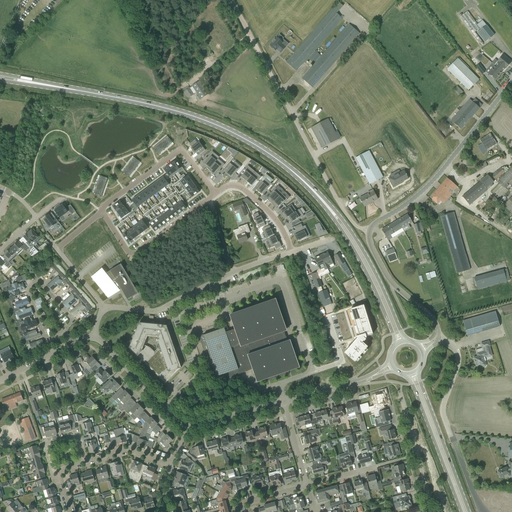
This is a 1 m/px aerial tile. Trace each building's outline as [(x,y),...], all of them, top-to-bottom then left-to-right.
[(296,71),(342,20),(336,14),(343,6),(339,2),(286,62),(296,71)] [(348,25),(326,51),(302,78),(312,87),(359,34),(348,25)] [(477,33),(485,42),(494,35),(486,25),(477,33)] [(288,44),(282,39),(280,41),(276,37),(275,39),(274,38),(272,41),(273,42),(270,45),(270,46),(270,47),(272,49),(273,48),(276,51),(277,49),(280,53),(288,44)] [(309,58),(314,63),(320,55),(315,51),(309,58)] [(488,74),(495,80),(505,68),(505,69),(511,62),(503,54),(497,61),(495,59),(492,63),(494,65),(492,67),(493,68),(488,74)] [(447,69),(468,90),(479,80),(458,58),(447,69)] [(485,72),(480,64),(476,67),(482,75),(485,72)] [(192,86),(201,99),(208,94),(199,81),(192,86)] [(193,95),(189,88),(183,92),(187,99),(193,95)] [(455,88),(452,91),(458,96),(460,94),(455,88)] [(470,99),(453,118),(456,121),(454,123),(461,130),(480,108),(479,108),(482,105),(474,99),(472,101),(470,99)] [(328,119),(311,128),(322,148),(339,139),(328,119)] [(167,136),(153,148),(158,154),(172,142),(167,136)] [(193,141),(189,144),(192,147),(191,148),(192,150),(195,154),(197,152),(199,155),(205,150),(204,148),(203,149),(203,148),(199,142),(198,142),(196,144),(193,141)] [(233,158),(238,152),(235,150),(231,148),(229,147),(227,149),(233,154),(231,156),(233,158)] [(206,162),(204,164),(205,164),(210,168),(218,159),(219,157),(212,151),(207,158),(208,159),(206,162)] [(356,158),(370,184),(383,177),(369,151),(356,158)] [(134,157),(122,172),(129,177),(140,162),(134,157)] [(210,168),(208,170),(213,173),(214,174),(214,173),(216,175),(216,176),(221,171),(220,170),(224,164),(218,159),(210,168)] [(176,160),(172,163),(177,171),(181,168),(176,160)] [(230,163),(225,169),(228,166),(230,167),(226,173),(230,176),(231,177),(232,176),(234,173),(235,174),(241,167),(235,162),(232,165),(230,163)] [(172,163),(168,166),(174,175),(178,172),(177,171),(172,163)] [(168,166),(163,169),(166,173),(170,178),(174,175),(168,166)] [(241,176),(241,177),(243,179),(244,179),(246,181),(254,171),(254,172),(247,166),(244,170),(246,171),(241,176)] [(511,167),(497,182),(503,188),(504,187),(505,188),(510,184),(511,186),(511,185),(511,167)] [(492,175),(495,180),(505,172),(501,168),(492,175)] [(394,174),(387,177),(392,186),(399,182),(407,177),(403,170),(394,175),(394,174)] [(254,171),(246,181),(248,183),(249,184),(251,186),(252,185),(256,180),(258,181),(261,178),(254,172),(255,172),(254,171)] [(462,197),(469,205),(488,189),(487,187),(493,182),(488,175),(462,197)] [(100,176),(93,193),(101,196),(107,179),(100,176)] [(188,176),(179,182),(182,186),(191,180),(188,176)] [(163,177),(159,180),(165,187),(169,184),(163,177)] [(439,200),(443,204),(457,187),(447,178),(431,196),(433,198),(432,199),(436,203),(439,200)] [(260,180),(255,186),(255,187),(258,183),(261,185),(256,190),(260,193),(261,194),(263,193),(265,191),(272,184),(265,179),(263,182),(260,180)] [(159,180),(155,183),(161,190),(165,187),(159,180)] [(191,180),(182,186),(185,190),(186,189),(194,184),(191,180)] [(155,183),(151,186),(157,193),(161,190),(155,183)] [(194,184),(186,189),(189,193),(196,188),(194,184)] [(151,186),(147,189),(153,196),(157,193),(151,186)] [(189,193),(187,194),(191,198),(199,192),(196,188),(189,193)] [(272,194),(267,199),(272,204),(282,194),(281,194),(275,188),(271,193),(272,194)] [(147,189),(143,192),(149,199),(153,196),(147,189)] [(360,198),(364,206),(377,199),(373,190),(368,193),(368,194),(360,198)] [(143,192),(139,194),(145,202),(149,199),(143,192)] [(139,194),(136,197),(141,205),(145,202),(139,194)] [(282,194),(272,204),(277,208),(282,203),(283,205),(287,200),(281,195),(282,194)] [(489,198),(495,204),(498,200),(493,195),(489,198)] [(136,197),(132,200),(137,208),(141,205),(136,197)] [(120,201),(113,207),(116,211),(123,205),(120,201)] [(181,201),(177,204),(182,211),(186,208),(183,204),(181,201)] [(242,201),(233,205),(235,211),(245,208),(242,201)] [(123,205),(116,211),(119,215),(127,208),(124,204),(123,205)] [(177,204),(173,207),(178,214),(182,211),(177,204)] [(60,205),(54,209),(55,210),(54,210),(56,213),(55,214),(58,217),(59,217),(60,218),(62,216),(64,218),(69,215),(68,214),(70,212),(72,215),(75,212),(70,205),(66,207),(67,208),(65,209),(65,208),(63,205),(61,207),(61,206),(60,205)] [(287,210),(281,213),(285,219),(287,218),(286,218),(296,211),(291,205),(286,208),(287,210)] [(173,207),(169,210),(174,217),(178,214),(173,207)] [(127,208),(119,215),(122,219),(130,213),(127,208)] [(296,211),(286,218),(287,218),(290,224),(296,220),(297,221),(303,216),(299,209),(296,211)] [(165,212),(165,213),(170,220),(174,217),(169,210),(165,212)] [(164,211),(160,214),(167,223),(170,220),(165,213),(165,212),(164,211)] [(469,270),(453,212),(440,216),(456,274),(469,270)] [(258,213),(253,215),(259,228),(265,225),(262,218),(261,216),(259,217),(258,213)] [(160,214),(156,217),(157,218),(163,226),(167,223),(160,214)] [(407,214),(394,222),(399,230),(412,222),(407,214)] [(52,220),(49,215),(48,215),(43,219),(46,224),(44,226),(48,230),(54,225),(57,229),(61,226),(55,218),(52,220)] [(153,221),(159,229),(163,226),(157,218),(153,221)] [(142,220),(138,223),(144,231),(148,228),(142,220)] [(152,220),(148,223),(152,228),(155,232),(159,229),(153,221),(152,220)] [(399,230),(394,222),(381,230),(388,241),(398,234),(397,231),(399,230)] [(134,226),(133,226),(134,227),(135,227),(140,234),(144,231),(138,223),(134,226)] [(417,233),(417,235),(421,234),(421,231),(423,231),(420,223),(414,224),(416,233),(417,233)] [(250,232),(247,224),(238,227),(238,229),(233,231),(235,236),(236,240),(238,239),(239,243),(247,240),(245,234),(250,232)] [(295,230),(294,231),(295,235),(294,235),(297,242),(306,237),(306,238),(310,236),(309,234),(308,234),(306,230),(304,231),(301,224),(294,227),(295,230)] [(269,225),(262,229),(266,239),(267,240),(275,236),(273,231),(272,232),(271,229),(265,231),(264,228),(269,226),(269,225)] [(131,230),(136,237),(140,234),(135,227),(134,227),(131,230)] [(130,228),(126,231),(132,240),(136,237),(131,230),(130,228)] [(38,237),(34,232),(35,231),(33,229),(32,230),(31,230),(27,233),(34,241),(36,244),(38,242),(36,239),(38,237)] [(126,231),(122,234),(128,243),(132,240),(126,231)] [(31,244),(34,241),(27,233),(23,237),(27,242),(25,244),(29,249),(33,246),(31,244)] [(275,236),(267,240),(268,240),(268,241),(271,248),(280,244),(278,239),(277,239),(275,236)] [(29,248),(25,244),(23,242),(20,244),(18,242),(11,248),(16,253),(20,248),(26,251),(29,248)] [(429,253),(427,247),(420,249),(422,255),(429,253)] [(16,253),(11,248),(4,255),(9,259),(16,253)] [(328,252),(321,255),(327,269),(330,268),(329,266),(333,264),(328,252)] [(349,269),(339,253),(334,256),(344,272),(349,269)] [(327,269),(321,255),(314,258),(320,270),(324,268),(325,270),(327,269)] [(1,267),(3,265),(6,267),(9,264),(7,262),(4,259),(2,262),(0,259),(0,271),(3,269),(1,267)] [(58,274),(59,275),(61,273),(54,264),(51,266),(56,272),(58,274)] [(106,274),(102,269),(93,276),(108,296),(118,289),(120,288),(127,300),(138,293),(121,264),(110,271),(106,274)] [(475,278),(478,289),(489,286),(506,282),(504,270),(475,278)] [(317,272),(311,274),(313,281),(311,282),(312,285),(314,284),(316,288),(318,293),(322,291),(321,287),(322,286),(317,272)] [(66,284),(67,284),(69,282),(61,273),(59,275),(61,277),(65,281),(62,284),(64,286),(66,284)] [(47,286),(51,292),(58,286),(59,288),(61,286),(60,284),(63,282),(59,278),(61,277),(59,275),(47,286)] [(75,292),(77,290),(69,282),(67,284),(73,290),(70,292),(72,295),(72,294),(75,292)] [(8,288),(10,295),(24,290),(22,283),(18,284),(17,283),(11,285),(11,287),(8,288)] [(322,291),(318,293),(323,307),(332,304),(326,290),(322,291)] [(62,303),(67,309),(78,300),(72,294),(72,295),(62,303)] [(16,306),(17,308),(29,304),(28,298),(15,303),(16,306)] [(82,301),(88,308),(85,310),(87,312),(92,308),(84,299),(82,301)] [(235,331),(229,333),(226,323),(223,324),(224,327),(223,327),(224,328),(203,336),(204,340),(200,341),(205,355),(209,353),(217,377),(226,374),(228,380),(238,376),(237,374),(252,369),(256,381),(268,377),(269,380),(289,374),(287,370),(299,366),(291,342),(288,343),(283,330),(286,329),(277,302),(268,305),(267,301),(238,311),(239,315),(230,318),(235,331)] [(70,312),(75,317),(80,312),(82,314),(84,312),(83,310),(86,308),(81,302),(70,312)] [(345,354),(355,362),(356,360),(360,356),(362,353),(366,348),(368,347),(362,342),(363,342),(363,341),(364,341),(366,339),(365,339),(366,337),(366,336),(366,335),(365,334),(369,333),(370,333),(370,331),(362,306),(362,305),(357,307),(355,308),(350,309),(351,309),(352,313),(354,320),(356,326),(358,333),(359,336),(357,336),(357,339),(358,339),(346,354),(345,354)] [(20,311),(16,313),(18,320),(21,319),(33,315),(31,308),(26,309),(25,308),(19,310),(20,311)] [(463,321),(467,336),(499,326),(495,311),(463,321)] [(37,326),(35,320),(31,321),(30,322),(29,319),(23,321),(24,322),(24,324),(20,325),(22,331),(37,326)] [(172,346),(166,329),(165,330),(164,326),(162,326),(162,325),(139,323),(129,348),(137,356),(138,356),(139,357),(146,363),(160,377),(161,378),(165,382),(178,369),(180,368),(175,354),(177,353),(175,353),(174,353),(173,350),(174,350),(172,346)] [(28,333),(24,334),(25,338),(27,341),(41,336),(40,333),(37,334),(35,330),(28,333)] [(28,350),(29,353),(45,348),(42,340),(30,344),(31,349),(28,350)] [(492,356),(489,346),(490,346),(488,341),(481,344),(482,348),(483,348),(484,351),(477,353),(477,356),(474,357),(475,359),(474,360),(476,366),(480,365),(481,366),(482,367),(485,367),(486,365),(485,362),(484,362),(482,357),(487,356),(487,357),(492,356)] [(9,347),(0,350),(0,353),(0,355),(1,355),(5,363),(14,358),(10,350),(9,347)] [(90,370),(92,373),(98,369),(94,365),(97,362),(92,356),(86,362),(88,365),(88,366),(86,368),(89,372),(90,370)] [(78,375),(78,374),(81,372),(77,364),(70,368),(76,379),(78,378),(77,375),(78,375)] [(108,373),(105,370),(103,373),(99,368),(94,373),(103,383),(111,376),(110,375),(109,373),(108,373)] [(73,386),(71,380),(70,377),(65,379),(64,377),(63,373),(62,373),(61,373),(57,374),(57,375),(56,375),(57,378),(56,378),(57,382),(58,382),(59,385),(64,384),(65,387),(69,386),(69,387),(73,386)] [(112,382),(110,380),(112,378),(106,383),(100,389),(104,394),(108,390),(107,389),(109,387),(114,392),(120,386),(118,384),(119,383),(117,382),(115,380),(112,382)] [(49,390),(51,394),(55,392),(56,394),(59,393),(58,389),(56,384),(52,385),(50,379),(43,382),(46,391),(49,390)] [(33,388),(33,387),(30,388),(33,398),(38,397),(38,396),(42,395),(39,386),(33,388)] [(121,388),(112,397),(115,401),(118,404),(128,393),(125,390),(124,391),(123,391),(123,390),(121,388)] [(23,401),(22,397),(20,392),(1,400),(4,407),(7,405),(9,410),(17,407),(16,404),(23,401)] [(124,410),(129,405),(134,401),(131,399),(130,398),(131,397),(128,393),(118,404),(117,404),(121,407),(124,410)] [(367,403),(360,405),(362,413),(384,407),(383,404),(386,403),(383,394),(375,396),(377,404),(373,405),(373,406),(369,407),(367,403)] [(84,405),(91,407),(94,404),(89,399),(84,405)] [(134,401),(129,405),(124,410),(128,413),(130,411),(133,414),(141,406),(137,403),(136,404),(135,404),(136,403),(134,401)] [(358,411),(356,402),(352,403),(352,402),(346,404),(345,405),(347,412),(345,412),(347,417),(348,417),(348,416),(355,414),(354,412),(358,411)] [(141,418),(146,414),(144,411),(143,412),(143,411),(144,410),(141,406),(133,414),(128,419),(130,421),(133,419),(134,420),(137,418),(140,420),(141,418)] [(341,417),(345,416),(342,407),(336,408),(335,408),(332,409),(332,412),(330,413),(331,414),(333,425),(334,426),(340,424),(338,418),(341,418),(341,417)] [(330,426),(333,425),(331,414),(328,415),(326,410),(320,412),(323,421),(327,420),(327,421),(329,421),(330,426)] [(380,419),(378,419),(380,427),(385,425),(384,422),(391,420),(389,416),(390,416),(390,415),(389,415),(389,414),(388,410),(378,412),(378,413),(378,412),(380,419)] [(313,419),(314,420),(315,424),(318,423),(317,422),(323,421),(320,412),(314,413),(315,413),(316,418),(313,419)] [(145,423),(142,431),(146,432),(149,426),(154,420),(151,417),(150,418),(149,418),(149,417),(146,414),(141,418),(145,422),(145,423)] [(357,415),(362,432),(367,431),(362,414),(357,415)] [(75,423),(73,415),(68,416),(68,419),(63,420),(66,432),(70,431),(72,430),(70,424),(75,423)] [(315,424),(314,420),(313,419),(310,420),(309,415),(303,416),(305,425),(311,424),(311,425),(315,424)] [(305,425),(303,416),(297,418),(299,423),(296,424),(297,429),(300,428),(300,427),(305,425)] [(36,438),(28,418),(20,421),(27,441),(36,438)] [(92,428),(91,423),(93,422),(92,418),(84,420),(85,423),(82,424),(82,425),(82,428),(83,428),(83,430),(92,428)] [(66,432),(63,420),(58,422),(59,425),(61,433),(63,433),(66,432)] [(149,426),(146,432),(146,433),(151,435),(152,431),(154,432),(156,434),(161,429),(158,425),(157,426),(156,425),(158,424),(154,420),(149,426)] [(53,422),(48,424),(52,436),(55,435),(57,434),(55,426),(54,426),(53,422)] [(272,436),(280,434),(281,440),(288,438),(285,427),(281,428),(280,423),(274,425),(274,424),(269,426),(272,436)] [(52,436),(48,424),(39,426),(40,430),(41,434),(45,433),(46,437),(48,437),(52,436)] [(392,430),(390,426),(379,429),(380,435),(385,434),(387,440),(396,438),(393,429),(392,430)] [(97,436),(96,432),(95,427),(92,428),(83,430),(84,432),(83,432),(84,434),(85,436),(90,434),(91,437),(97,436)] [(258,441),(265,439),(264,437),(268,436),(265,427),(258,429),(259,432),(256,432),(258,441)] [(123,428),(118,429),(122,443),(126,442),(126,440),(127,440),(127,441),(129,440),(132,441),(134,435),(129,433),(128,433),(125,434),(124,432),(123,428)] [(110,438),(109,439),(110,442),(111,445),(116,444),(116,443),(117,443),(118,444),(122,443),(118,429),(116,429),(113,430),(114,434),(110,435),(110,438)] [(304,440),(305,444),(310,443),(316,442),(315,438),(320,436),(318,429),(308,432),(309,435),(304,436),(305,440),(304,440)] [(258,441),(256,432),(253,433),(252,430),(245,432),(247,441),(251,441),(251,442),(258,441)] [(139,437),(134,435),(132,441),(136,443),(136,442),(137,443),(137,444),(141,446),(146,433),(146,432),(142,431),(139,437)] [(168,435),(167,436),(163,432),(159,436),(157,441),(159,443),(160,442),(166,448),(170,444),(169,444),(173,440),(171,439),(171,438),(169,436),(168,436),(168,435)] [(146,433),(141,446),(145,448),(146,446),(147,446),(147,447),(151,449),(154,443),(148,441),(151,435),(146,433)] [(231,438),(232,440),(234,447),(240,445),(240,443),(243,442),(241,433),(234,435),(234,437),(231,438)] [(97,445),(96,442),(99,441),(97,436),(91,437),(92,440),(87,442),(87,443),(86,443),(87,445),(88,445),(88,447),(97,445)] [(234,447),(232,440),(231,438),(228,439),(228,437),(221,439),(223,448),(227,447),(227,448),(234,447)] [(206,443),(208,452),(215,451),(216,456),(220,455),(219,449),(216,440),(206,443)] [(339,455),(336,456),(337,461),(339,468),(342,467),(342,469),(346,468),(346,467),(352,465),(351,459),(355,458),(354,453),(353,452),(351,445),(351,443),(347,444),(349,452),(338,455),(339,455)] [(387,448),(390,457),(393,456),(394,456),(401,455),(398,444),(391,446),(391,447),(387,448)] [(98,451),(97,445),(88,447),(89,449),(88,449),(89,452),(90,453),(98,451)] [(189,451),(186,454),(195,461),(197,458),(198,460),(205,458),(204,454),(205,454),(203,449),(202,445),(201,446),(201,445),(200,445),(199,445),(198,446),(197,447),(192,449),(189,452),(189,451)] [(27,452),(27,454),(39,451),(39,449),(37,450),(36,446),(29,448),(29,451),(27,452)] [(319,452),(317,447),(314,448),(307,449),(308,453),(307,453),(309,461),(315,459),(315,461),(320,460),(321,459),(321,458),(321,457),(321,455),(320,454),(319,454),(319,453),(319,452)] [(362,455),(358,456),(360,464),(371,461),(369,454),(372,453),(372,450),(367,452),(367,450),(361,451),(362,455)] [(32,458),(40,456),(39,451),(27,454),(28,454),(28,456),(29,459),(32,458)] [(196,464),(187,457),(183,462),(181,462),(179,468),(187,471),(188,467),(190,468),(194,469),(196,464)] [(277,457),(269,460),(271,465),(275,464),(276,470),(280,469),(277,457)] [(499,472),(498,473),(498,474),(498,475),(499,475),(499,476),(499,477),(500,477),(500,478),(500,479),(504,477),(504,478),(509,476),(509,477),(511,476),(511,457),(511,458),(511,461),(509,461),(508,465),(508,467),(507,467),(498,470),(499,472)] [(320,473),(321,476),(324,476),(323,473),(324,472),(326,471),(326,470),(325,464),(329,463),(328,458),(319,460),(320,464),(311,466),(313,470),(312,471),(313,473),(314,474),(318,473),(318,474),(320,473)] [(32,470),(35,469),(43,466),(43,465),(42,465),(41,461),(33,464),(33,467),(31,467),(32,470)] [(130,466),(130,467),(131,468),(136,470),(134,475),(134,477),(137,478),(136,482),(139,483),(142,476),(143,471),(140,469),(142,464),(134,461),(132,465),(132,464),(131,465),(130,466)] [(124,475),(122,466),(121,464),(118,465),(117,462),(116,462),(114,462),(113,462),(113,463),(110,464),(112,474),(117,473),(118,476),(124,475)] [(396,477),(392,478),(393,481),(401,478),(400,476),(405,475),(403,468),(404,468),(403,464),(398,465),(393,467),(396,477)] [(33,472),(33,475),(45,472),(43,466),(35,469),(36,472),(33,472)] [(96,470),(98,479),(105,477),(105,479),(109,478),(106,466),(102,467),(102,468),(96,470)] [(143,471),(142,476),(146,477),(147,476),(152,478),(151,479),(155,481),(158,475),(154,473),(156,469),(149,466),(148,467),(145,466),(143,471)] [(87,482),(88,483),(95,481),(91,470),(87,471),(88,472),(81,474),(84,483),(87,482)] [(284,473),(286,482),(290,482),(290,481),(296,479),(294,470),(284,473)] [(176,476),(174,482),(177,483),(175,487),(180,487),(183,487),(187,487),(190,480),(186,479),(187,477),(186,476),(186,475),(177,471),(175,475),(176,476)] [(80,485),(77,474),(69,476),(70,480),(67,481),(67,482),(69,490),(75,488),(75,486),(80,485)] [(281,484),(278,474),(269,477),(272,486),(281,484)] [(367,477),(369,486),(374,484),(376,491),(382,489),(382,487),(381,484),(380,481),(377,482),(375,474),(367,477)] [(239,477),(242,488),(248,487),(246,482),(249,481),(248,475),(239,477)] [(256,476),(256,475),(252,476),(254,486),(261,484),(262,487),(266,486),(263,475),(256,476)] [(242,488),(239,477),(239,476),(235,477),(236,478),(231,479),(231,481),(232,486),(235,485),(237,490),(242,488)] [(46,490),(48,489),(47,485),(48,485),(47,479),(42,480),(38,481),(39,487),(32,489),(33,493),(37,492),(46,490)] [(358,481),(354,482),(355,487),(356,491),(361,490),(362,494),(369,492),(367,487),(366,483),(363,483),(362,480),(360,479),(358,480),(358,481)] [(394,482),(395,487),(399,486),(401,492),(405,491),(410,490),(408,482),(406,482),(405,479),(400,481),(394,482)] [(232,490),(230,481),(225,482),(223,485),(230,492),(231,490),(232,490)] [(343,489),(339,490),(342,499),(343,504),(347,503),(345,498),(347,497),(346,495),(353,493),(351,487),(350,487),(349,483),(342,485),(343,489)] [(230,492),(223,485),(222,487),(217,484),(215,488),(220,491),(228,496),(230,492)] [(46,490),(49,499),(56,497),(55,494),(57,493),(55,489),(54,489),(54,487),(48,489),(46,490)] [(328,494),(326,488),(315,491),(316,497),(328,494)] [(186,500),(183,489),(178,490),(173,491),(173,492),(173,494),(174,495),(175,499),(181,498),(182,501),(186,500)] [(216,498),(217,500),(226,499),(228,496),(220,491),(216,498)] [(148,494),(150,499),(144,500),(147,509),(155,507),(153,501),(157,500),(154,492),(148,494)] [(329,500),(328,496),(328,494),(316,497),(318,503),(329,500)] [(405,508),(411,506),(409,496),(402,498),(401,495),(402,495),(392,497),(394,504),(400,503),(401,506),(400,507),(401,510),(405,509),(405,508)] [(135,508),(136,510),(142,508),(139,496),(128,499),(125,500),(127,505),(130,504),(131,510),(135,508)] [(291,504),(291,505),(303,502),(302,496),(290,499),(291,504)] [(46,510),(47,509),(59,506),(58,503),(59,502),(58,498),(57,498),(56,497),(49,499),(50,505),(45,506),(46,510)] [(6,501),(10,505),(7,508),(10,511),(19,511),(24,508),(21,505),(18,507),(12,499),(7,500),(6,501)] [(177,508),(186,506),(190,505),(188,499),(186,500),(182,501),(176,502),(177,506),(177,508)] [(226,499),(217,500),(210,501),(211,507),(212,506),(213,509),(219,508),(227,506),(226,503),(227,503),(226,499)] [(119,507),(116,507),(117,511),(124,511),(124,510),(122,501),(118,502),(119,507)] [(269,504),(271,511),(282,511),(281,508),(281,506),(276,507),(275,502),(269,504)] [(336,511),(333,511),(341,511),(342,511),(350,509),(350,511),(355,510),(354,507),(348,504),(347,503),(343,504),(338,506),(339,509),(336,510),(336,511)]
